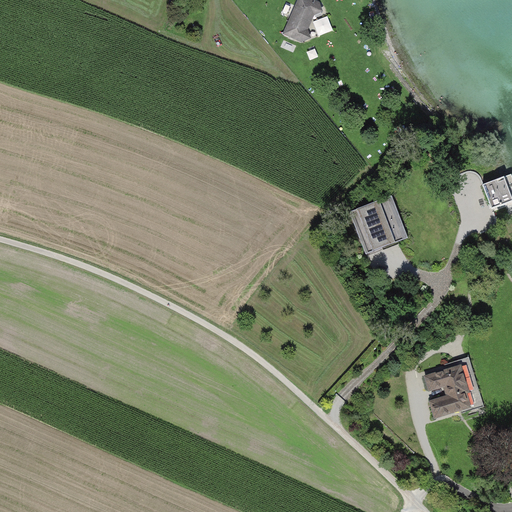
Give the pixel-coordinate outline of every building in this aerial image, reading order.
[(316,1),(312,0),(298,0),(283,35),(302,44),(312,40),(309,31),(315,17),(324,14),(320,3),(316,1)] [(321,35),(335,29),(329,16),(315,21),(321,35)] [(511,174),(482,186),(491,212),(511,204),(511,174)] [(388,198),(351,212),(367,254),(404,240),(388,198)] [(429,399),(435,416),(482,401),(467,356),(444,363),(445,366),(424,373),(428,388),(444,383),(447,394),(429,399)]
